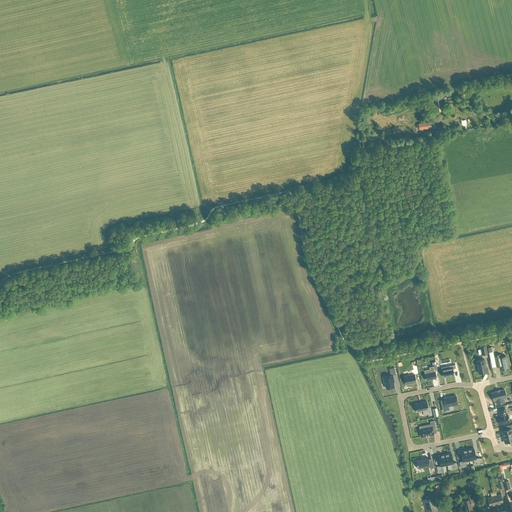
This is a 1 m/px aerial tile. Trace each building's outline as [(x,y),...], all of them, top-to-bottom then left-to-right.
[(488,353),(486,344),(480,346),(481,354),(488,353)] [(501,357),(500,354),(494,355),(496,366),(499,365),(500,369),(508,367),(506,356),(501,357)] [(484,359),(476,361),(478,367),(477,368),(477,371),(478,371),(479,373),(487,372),(484,359)] [(452,367),(442,369),(443,377),(454,375),(453,369),(456,368),(455,365),(452,365),(452,367)] [(390,375),(383,376),(384,384),(385,384),(386,388),(387,388),(388,388),(390,388),(390,387),(394,387),(392,380),(394,380),(392,375),(396,374),(394,367),(389,368),(390,375)] [(429,370),(424,371),(425,374),(424,374),(426,381),(436,379),(434,371),(434,372),(433,367),(429,367),(429,370)] [(416,374),(405,376),(407,385),(417,383),(416,374)] [(506,396),(504,389),(491,393),(493,400),(495,399),(497,404),(505,402),(503,397),(506,396)] [(444,399),(441,400),(443,410),(449,409),(449,405),(457,404),(456,395),(444,398),(444,399)] [(427,401),(415,403),(416,412),(423,410),(423,415),(429,413),(427,401)] [(506,414),(504,408),(498,409),(500,416),(498,417),(500,424),(509,421),(507,414),(506,414)] [(428,427),(419,428),(421,436),(433,434),(432,428),(435,427),(434,420),(430,421),(431,424),(427,424),(428,427)] [(511,423),(507,425),(508,429),(501,430),(503,436),(511,433),(511,423)] [(511,433),(503,436),(505,442),(511,441),(511,443),(511,433)] [(474,447),(467,449),(469,459),(474,459),(475,464),(480,463),(479,457),(476,458),(474,447)] [(463,460),(460,461),(461,467),(466,466),(465,460),(469,459),(467,449),(460,450),(463,460)] [(451,452),(444,454),(447,465),(451,464),(452,469),(457,468),(456,462),(453,463),(451,452)] [(440,465),(437,466),(438,473),(444,471),(442,466),(447,465),(444,454),(438,455),(440,465)] [(428,457),(416,460),(417,468),(429,465),(430,468),(434,467),(432,459),(428,460),(428,459),(428,457)] [(468,486),(471,485),(472,488),(477,486),(475,479),(469,480),(469,481),(467,481),(468,486)] [(432,486),(436,496),(442,494),(438,484),(432,486)] [(496,504),(493,491),(490,492),(491,496),(487,498),(489,506),(496,504)] [(493,491),(496,504),(503,502),(501,494),(496,495),(495,491),(493,491)] [(425,496),(426,499),(423,500),(426,511),(430,511),(431,511),(430,511),(438,511),(433,493),(425,496)] [(466,495),(467,499),(463,500),(466,511),(472,509),(471,502),(473,501),(471,494),(466,495)] [(424,511),(423,503),(420,504),(419,501),(416,502),(417,511),(424,511)]
